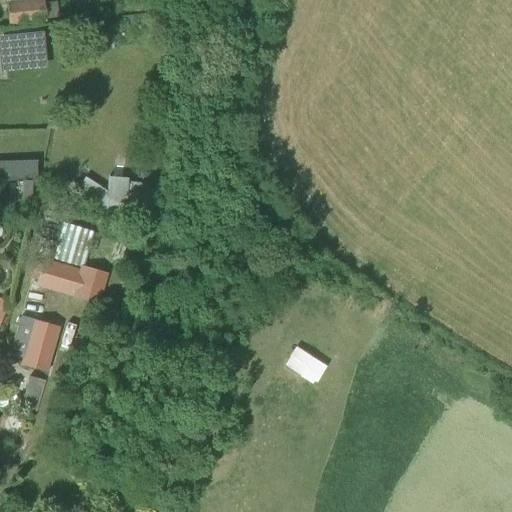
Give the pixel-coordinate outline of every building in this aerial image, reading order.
[(7,5),(9,23),(46,19),(44,1),(7,5)] [(37,156),(0,156),(0,173),(37,173),(37,156)] [(83,267),(81,274),(80,273),(44,263),(44,264),(34,261),(31,277),(39,279),(38,283),(97,300),(105,273),(83,266),(83,267)] [(22,365),(47,372),(50,362),(59,329),(47,326),(22,320),(18,333),(17,333),(12,352),(20,354),(24,355),(22,365)] [(317,378),(329,360),(297,340),(285,358),(317,378)] [(21,407),(36,411),(45,381),(29,376),(21,407)]
